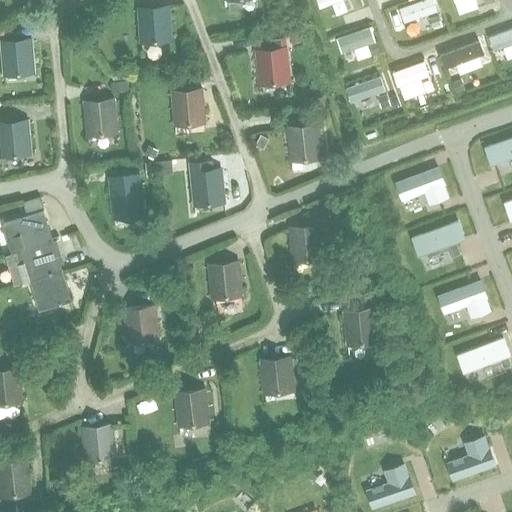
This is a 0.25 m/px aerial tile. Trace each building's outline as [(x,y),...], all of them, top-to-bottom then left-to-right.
[(435,8),(432,0),(413,0),(397,5),(402,19),(435,8)] [(140,39),(170,37),(167,4),(137,7),(140,39)] [(373,40),(369,24),(336,35),(341,50),(373,40)] [(511,25),(488,34),(493,49),(511,42),(511,25)] [(299,29),(289,30),(291,42),(300,41),(299,29)] [(0,47),(2,72),(32,69),(29,37),(0,39),(0,47)] [(284,37),(256,39),(260,83),(287,81),(284,37)] [(479,38),(439,52),(444,66),(484,51),(479,38)] [(428,72),(423,58),(392,68),(397,83),(428,72)] [(122,66),(108,68),(109,77),(123,75),(122,66)] [(143,66),(130,66),(130,77),(144,76),(143,66)] [(384,89),(379,73),(345,84),(351,100),(384,89)] [(126,80),(110,81),(111,91),(127,90),(126,80)] [(174,123),(203,120),(200,87),(171,90),(174,123)] [(322,94),(310,96),(312,106),(324,103),(322,94)] [(86,132),(115,130),(112,96),(83,99),(86,132)] [(0,154),(28,152),(25,118),(0,120),(0,154)] [(291,158),(320,154),(316,122),(287,125),(291,158)] [(260,133),(255,143),(262,147),(268,137),(260,133)] [(511,136),(483,147),(490,164),(511,155),(511,136)] [(147,144),(143,152),(152,157),(157,149),(147,144)] [(223,199),(219,167),(213,167),(212,158),(188,161),(193,202),(223,199)] [(171,160),(155,161),(157,173),(157,176),(173,174),(171,160)] [(155,161),(145,162),(147,177),(157,176),(157,173),(155,161)] [(447,196),(442,184),(443,183),(437,167),(395,183),(401,199),(424,191),(428,203),(447,196)] [(138,174),(109,176),(112,213),(141,210),(138,174)] [(40,194),(22,199),(26,209),(43,204),(40,194)] [(511,198),(503,202),(509,220),(511,218),(511,198)] [(334,199),(318,202),(320,213),(336,210),(334,199)] [(51,240),(42,210),(3,223),(12,253),(19,251),(19,250),(51,240)] [(464,238),(457,220),(411,237),(417,255),(464,238)] [(293,257),(322,254),(318,222),(289,225),(293,257)] [(19,251),(12,253),(9,254),(19,283),(28,280),(61,270),(59,264),(63,262),(56,239),(52,240),(51,240),(19,250),(19,251)] [(460,253),(457,245),(447,249),(450,256),(460,253)] [(209,295),(239,292),(236,260),(207,263),(209,295)] [(193,264),(180,264),(180,277),(193,277),(193,264)] [(61,270),(32,279),(42,309),(70,300),(61,270)] [(443,312),(466,304),(470,316),(489,310),(484,297),(486,296),(480,280),(437,295),(443,312)] [(127,339),(156,337),(153,304),(123,307),(127,339)] [(346,342),(376,339),(372,306),(342,309),(346,342)] [(193,329),(186,337),(193,344),(200,336),(193,329)] [(463,371),(499,357),(503,367),(510,364),(506,355),(509,354),(502,337),(456,354),(463,371)] [(263,390),(293,387),(289,355),(260,358),(263,390)] [(0,400),(20,399),(17,366),(0,367),(0,400)] [(177,424),(206,421),(203,387),(174,390),(177,424)] [(151,396),(138,401),(142,412),(155,407),(151,396)] [(84,459),(113,455),(110,423),(80,426),(84,459)] [(494,464),(488,447),(487,448),(483,435),(464,442),(468,454),(446,462),(452,479),(494,464)] [(221,447),(214,452),(218,458),(225,453),(221,447)] [(414,492),(408,475),(407,476),(403,463),(384,469),(388,482),(365,490),(371,507),(414,492)] [(62,477),(53,485),(66,500),(75,492),(62,477)]
